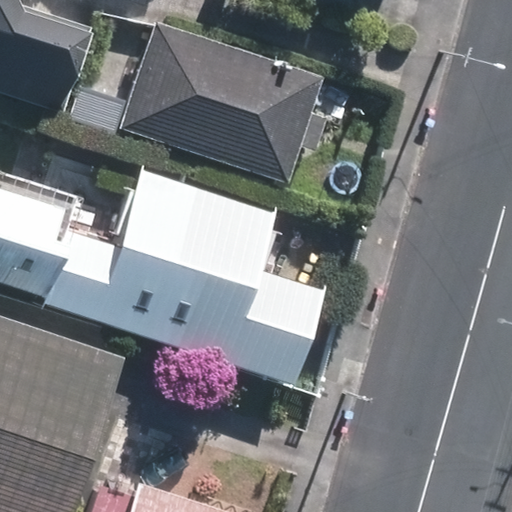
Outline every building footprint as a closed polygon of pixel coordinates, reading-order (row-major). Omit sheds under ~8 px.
[(21,5),(18,0),(0,0),(0,93),(65,114),(92,27),(21,5)] [(118,127),(288,182),(301,144),(316,149),(327,116),(311,111),(323,74),(154,19),(118,127)] [(108,240),(57,222),(48,219),(52,207),(0,190),(0,277),(38,290),(36,297),(283,377),(312,286),(246,264),(263,208),(132,166),(108,240)] [(0,511),(71,511),(124,354),(0,313),(0,511)] [(223,511),(124,481),(120,491),(92,482),(82,511),(223,511)]
